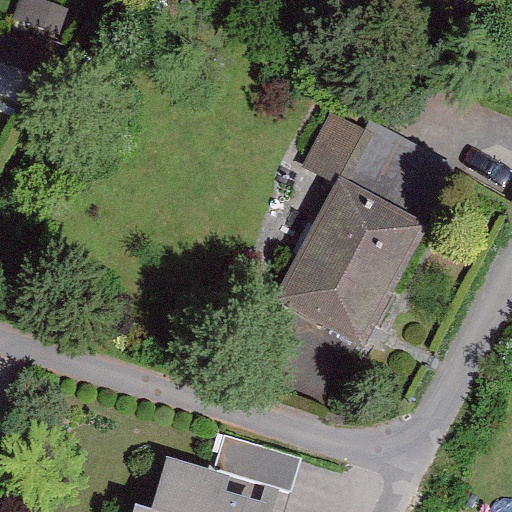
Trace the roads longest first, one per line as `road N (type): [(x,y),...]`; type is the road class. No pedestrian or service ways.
road 1 (residential): [(408,463),(0,340)]
road 2 (residential): [(511,274),(408,463)]
